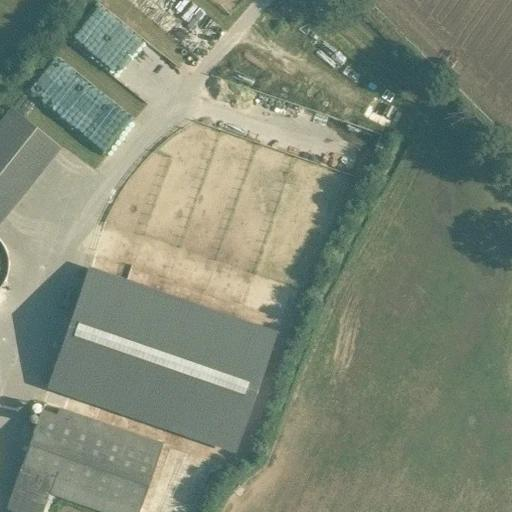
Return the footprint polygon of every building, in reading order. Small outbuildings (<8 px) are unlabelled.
[(67,40),(115,70),(126,54),(159,76),(171,58),(89,6),(67,40)] [(0,111),(0,219),(56,145),(5,106),(0,111)] [(9,271),(10,266),(9,260),(7,253),(4,246),(0,241),(0,290),(0,291),(5,284),(8,278),(9,271)] [(273,335),(89,271),(50,385),(234,449),(273,335)] [(48,492),(104,511),(138,511),(162,445),(43,404),(16,481),(48,492)]
